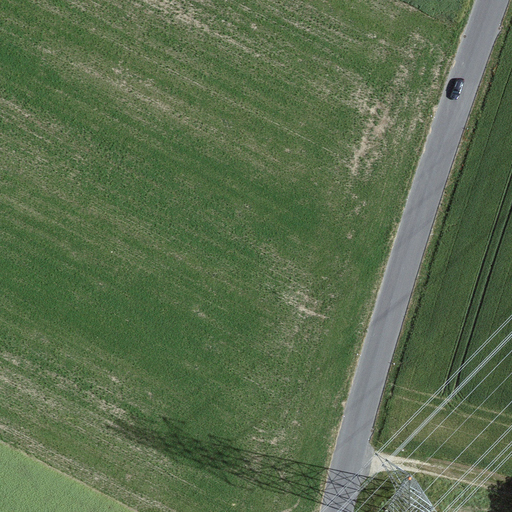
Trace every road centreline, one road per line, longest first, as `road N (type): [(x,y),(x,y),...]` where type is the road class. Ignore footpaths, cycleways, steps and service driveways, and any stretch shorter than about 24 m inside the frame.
road 1 (tertiary): [(339,511),(391,309),(492,0)]
road 2 (track): [(511,489),(422,467),(347,470)]
